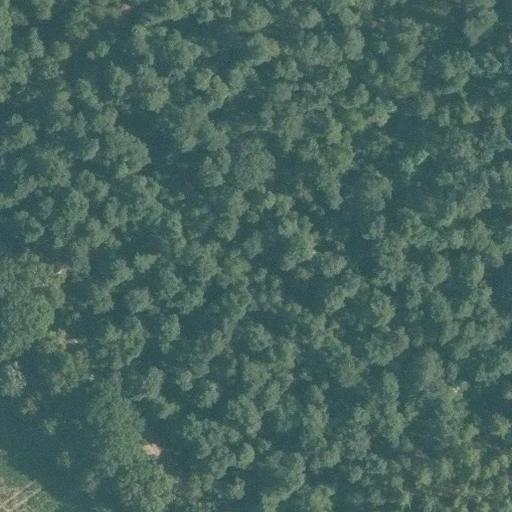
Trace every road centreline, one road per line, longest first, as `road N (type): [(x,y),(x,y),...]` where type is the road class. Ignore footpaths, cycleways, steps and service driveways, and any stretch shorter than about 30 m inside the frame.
road 1 (track): [(0,239),(211,511)]
road 2 (track): [(335,511),(511,344)]
road 3 (track): [(0,337),(137,511)]
road 4 (track): [(112,0),(0,104)]
